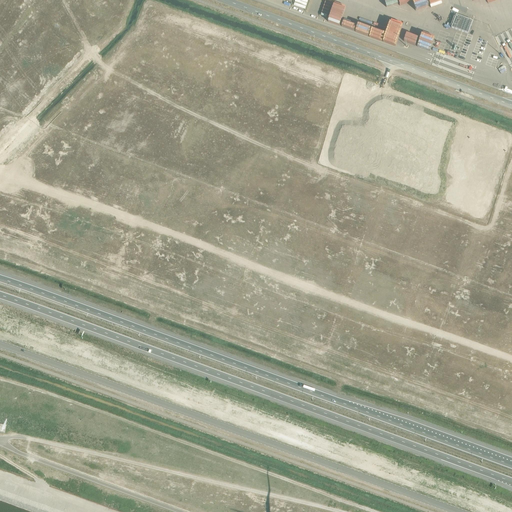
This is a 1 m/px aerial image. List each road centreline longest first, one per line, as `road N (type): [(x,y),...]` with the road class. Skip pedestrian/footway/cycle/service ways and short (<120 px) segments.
road 1 (trunk): [(511,465),(0,278)]
road 2 (trunk): [(0,295),(511,481)]
road 3 (tertiary): [(0,344),(463,511)]
road 4 (unclassified): [(224,0),(511,105)]
